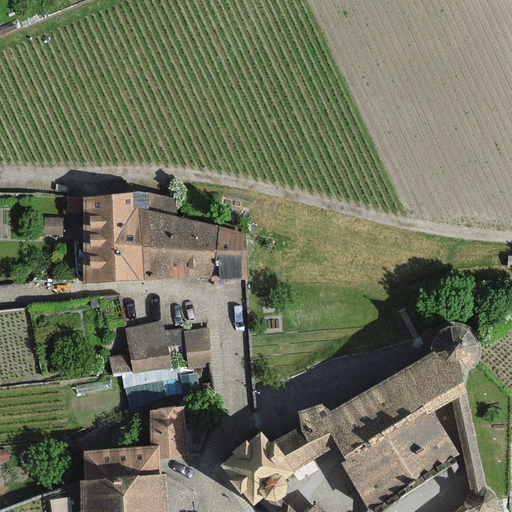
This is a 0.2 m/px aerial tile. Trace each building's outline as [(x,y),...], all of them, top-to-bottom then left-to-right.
[(143,279),(140,211),(147,210),(147,194),(135,194),(69,198),(70,212),(83,211),(87,282),(94,282),(135,280),(143,279)] [(213,276),(220,229),(147,210),(140,211),(143,279),(213,276)] [(60,233),(62,220),(47,218),(46,232),(60,233)] [(243,235),(220,229),(213,276),(213,279),(245,278),(243,235)] [(134,370),(169,365),(168,360),(165,337),(164,332),(163,323),(128,328),(131,355),(113,358),(115,371),(134,369),(134,370)] [(266,498),(267,498),(268,499),(279,511),(492,511),(494,510),(495,509),(495,508),(496,504),(496,501),(495,498),(494,495),(492,493),(490,491),(487,489),(484,488),(464,394),(466,393),(460,373),(460,372),(465,371),(469,369),(473,366),(476,362),(476,361),(478,358),(479,355),(480,354),(480,349),(480,345),(479,340),(477,336),(474,332),(470,329),(469,328),(467,326),(462,325),(457,324),(453,324),(450,324),(448,325),(444,326),(440,329),(436,332),(434,336),(432,340),(431,345),(431,350),(431,354),(339,408),(328,415),(320,402),(297,416),(300,420),(304,427),(274,446),(271,448),(270,447),(260,435),(248,445),(246,442),(239,448),(233,453),(235,455),(227,462),(222,466),(232,479),(230,481),(234,487),(240,493),(243,491),(247,497),(253,504),(261,498),(264,495),(265,497),(266,498)] [(186,333),(186,329),(164,332),(165,337),(168,360),(190,357),(186,333)] [(211,363),(207,330),(186,333),(190,357),(191,366),(211,363)] [(166,511),(163,457),(186,455),(183,410),(152,412),(154,448),(86,453),(88,483),(80,484),(82,511),(166,511)]
